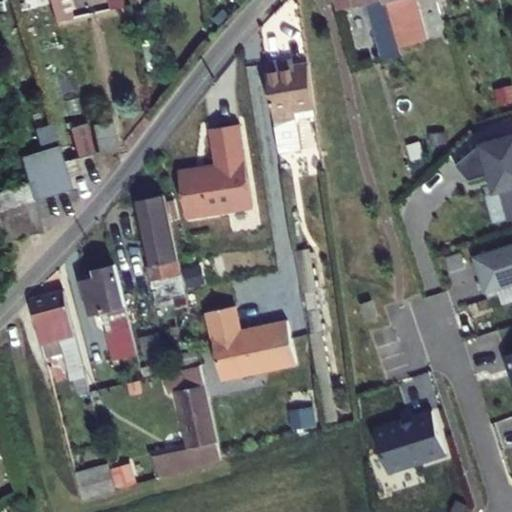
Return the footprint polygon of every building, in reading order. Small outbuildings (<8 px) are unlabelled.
[(69,0),(50,0),(56,20),(74,15),(69,0)] [(126,11),(124,0),(104,0),(108,14),(126,11)] [(329,0),(333,13),(360,5),(377,59),(396,54),(395,51),(378,0),(329,0)] [(378,0),(395,51),(424,42),(410,0),(378,0)] [(499,24),(492,0),(474,0),(482,29),(499,24)] [(292,67),(290,58),(266,62),(280,157),(302,153),(297,122),(300,118),(315,116),(308,64),(292,67)] [(98,142),(91,120),(75,125),(82,147),(98,142)] [(253,209),(240,125),(210,129),(216,166),(179,171),(186,218),(253,209)] [(82,164),(75,134),(58,138),(65,168),(82,164)] [(505,225),(511,222),(511,135),(480,145),(455,168),(462,188),(483,181),(488,197),(495,195),(505,225)] [(34,199),(71,187),(57,142),(20,154),(34,199)] [(0,257),(33,247),(24,216),(0,222),(0,257)] [(177,277),(165,221),(133,228),(145,284),(177,277)] [(511,239),(474,253),(486,289),(511,280),(511,239)] [(307,248),(295,251),(306,289),(317,286),(307,248)] [(121,331),(104,270),(83,276),(85,283),(71,287),(80,322),(98,317),(103,336),(121,331)] [(82,383),(58,299),(24,309),(41,367),(63,360),(70,387),(82,383)] [(183,308),(181,300),(173,302),(175,310),(183,308)] [(230,310),(201,316),(215,384),(291,369),(282,326),(235,335),(230,310)] [(216,466),(199,387),(168,394),(181,459),(192,457),(195,470),(216,466)] [(403,422),(402,419),(376,428),(390,471),(448,451),(434,408),(414,415),(415,418),(403,422)] [(116,497),(107,467),(73,477),(83,507),(116,497)]
